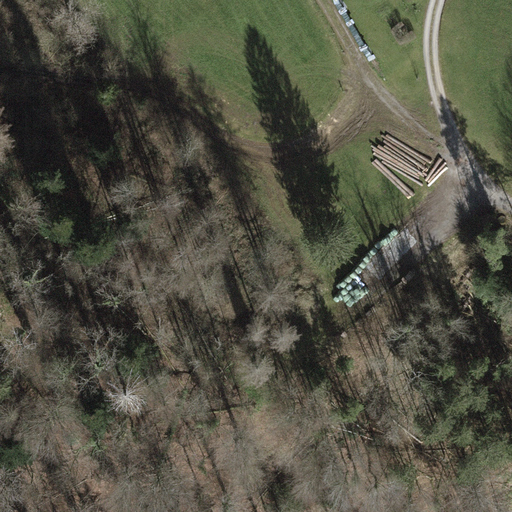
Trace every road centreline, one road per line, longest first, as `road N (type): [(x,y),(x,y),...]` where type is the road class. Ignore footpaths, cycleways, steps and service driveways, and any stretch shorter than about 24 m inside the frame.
road 1 (track): [(323,0),(360,65),(340,115),(290,152),(236,138),(161,91),(98,71),(0,69)]
road 2 (track): [(360,65),(387,102),(473,170)]
